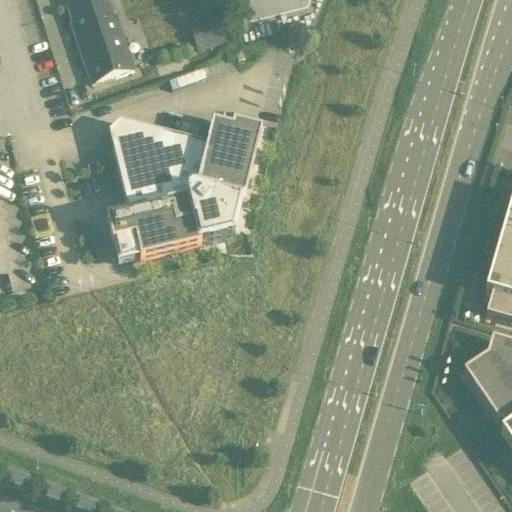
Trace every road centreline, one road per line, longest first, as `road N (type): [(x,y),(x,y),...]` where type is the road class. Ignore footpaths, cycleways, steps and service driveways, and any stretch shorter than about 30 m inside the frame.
road 1 (primary): [(467,0),(313,511)]
road 2 (primary): [(364,511),(511,24)]
